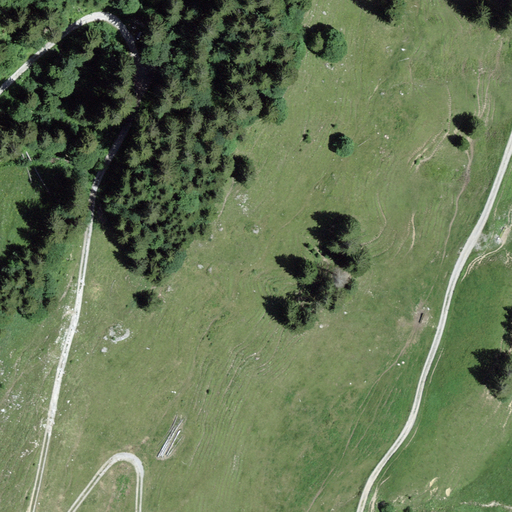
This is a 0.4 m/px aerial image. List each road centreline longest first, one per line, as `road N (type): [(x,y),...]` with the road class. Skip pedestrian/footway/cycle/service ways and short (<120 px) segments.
road 1 (track): [(31,511),(78,304),(91,200),(136,108),(139,83),(126,33),(101,13),(73,25),(0,89)]
road 2 (track): [(511,139),(454,277),(414,413),(372,477),(360,511)]
road 3 (track): [(138,511),(138,463),(128,456),(111,461),(71,511)]
